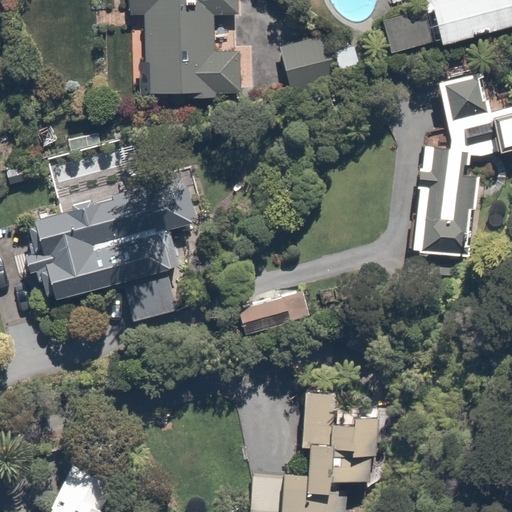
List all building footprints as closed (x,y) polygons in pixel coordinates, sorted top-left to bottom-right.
[(133,0),(134,17),(150,17),(151,57),(134,57),(135,98),(247,95),(245,43),(221,44),(220,19),(246,18),(245,0),(133,0)] [(511,0),(449,0),(443,2),(456,50),(511,31),(511,0)] [(328,28),(282,43),(299,96),(345,81),(328,28)] [(432,132),(407,129),(393,239),(483,251),(497,141),(485,60),(423,69),(432,132)] [(200,176),(37,221),(17,226),(31,278),(50,273),(63,320),(129,302),(134,321),(199,303),(179,229),(212,220),(200,176)] [(376,511),(378,384),(291,384),(291,463),(268,463),(267,511),(376,511)] [(97,511),(40,481),(23,511),(97,511)]
